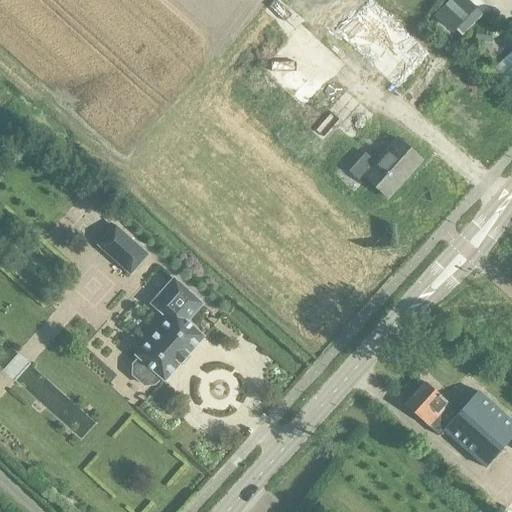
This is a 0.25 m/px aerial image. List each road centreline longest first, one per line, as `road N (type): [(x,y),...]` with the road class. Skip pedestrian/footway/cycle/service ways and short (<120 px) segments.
road 1 (residential): [(431,274),(307,160),(397,58),(331,0)]
road 2 (tertiary): [(225,511),(417,299)]
road 3 (tertiary): [(417,299),(474,258),(508,199)]
